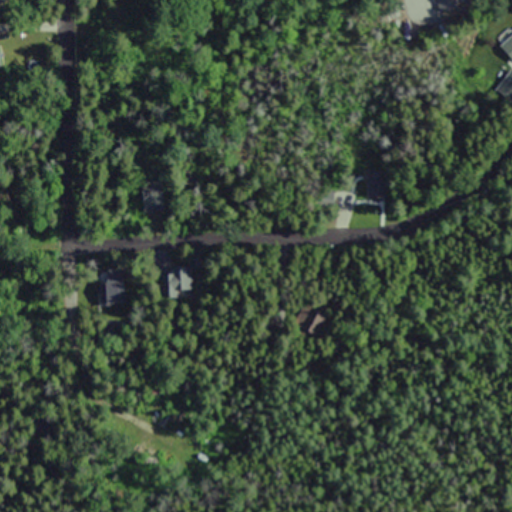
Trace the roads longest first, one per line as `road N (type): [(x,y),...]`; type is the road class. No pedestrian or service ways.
road 1 (residential): [(511,148),(444,207),(381,233),(97,245),(74,239)]
road 2 (residential): [(74,239),(69,0)]
